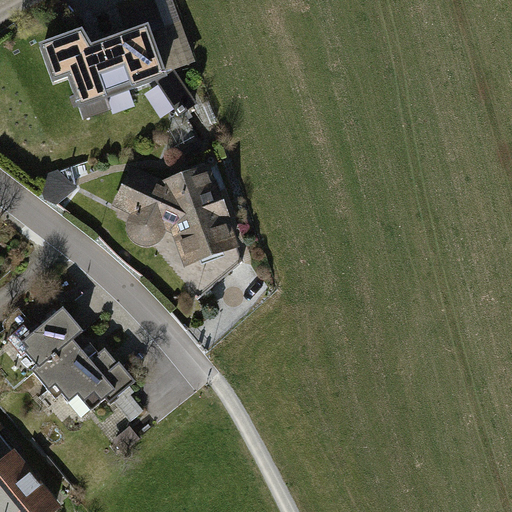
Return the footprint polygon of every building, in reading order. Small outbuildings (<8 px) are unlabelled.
[(127,37),(65,61),(88,125),(116,115),(113,106),(160,90),(178,113),(199,102),(180,74),(199,67),(174,0),(138,0),(117,7),(127,37)] [(37,196),(62,215),(79,192),(75,171),(48,181),(37,196)] [(189,273),(246,252),(216,171),(170,188),(134,172),(117,211),(134,219),(131,227),(133,241),(141,250),(154,251),(167,244),(171,235),(176,238),(189,273)] [(103,318),(86,298),(22,348),(43,374),(74,349),(88,338),(84,333),(103,318)] [(74,349),(43,374),(71,405),(81,397),(93,411),(106,403),(112,408),(135,385),(108,357),(93,366),(74,349)] [(65,511),(67,511),(22,458),(26,454),(0,423),(0,511),(65,511)] [(141,442),(133,432),(121,443),(129,453),(141,442)]
